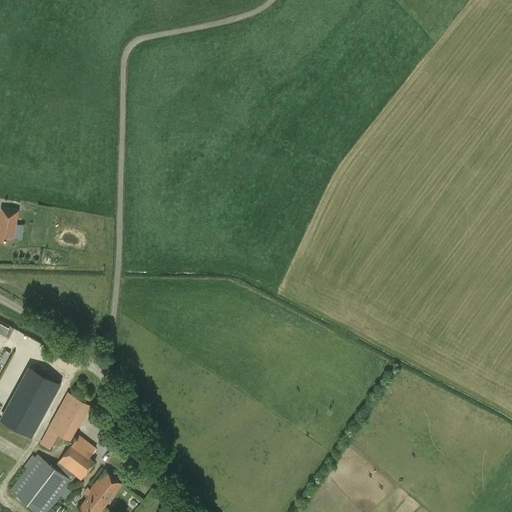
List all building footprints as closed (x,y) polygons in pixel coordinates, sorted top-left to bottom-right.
[(0,239),(13,242),(18,209),(2,207),(0,221),(0,239)] [(34,368),(6,421),(32,435),(61,383),(34,368)] [(68,392),(48,427),(40,443),(50,449),(59,433),(71,440),(79,425),(80,426),(91,405),(68,392)] [(79,434),(54,466),(35,452),(24,466),(26,469),(10,490),(38,511),(48,511),(61,495),(67,500),(73,491),(67,487),(73,480),(72,479),(75,475),(81,480),(96,461),(91,457),(97,447),(79,434)] [(88,496),(104,507),(122,482),(105,470),(99,478),(87,495),(88,496)] [(104,507),(88,496),(79,508),(83,511),(98,511),(99,511),(100,511),(104,507)]
